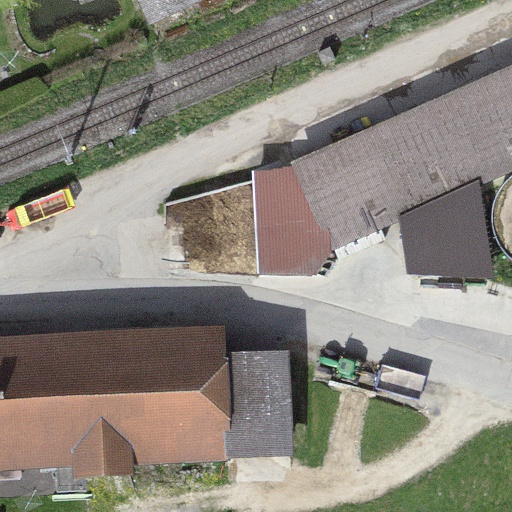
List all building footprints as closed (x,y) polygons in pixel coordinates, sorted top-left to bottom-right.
[(141,0),(151,23),(203,0),(141,0)] [(511,78),(299,171),(331,245),(338,259),(384,239),(378,225),(511,165),(511,78)] [(314,274),(331,245),(299,171),(253,182),(258,273),(314,274)] [(429,246),(428,275),(485,278),(486,249),(429,246)] [(220,362),(219,337),(0,348),(0,466),(285,452),(280,360),(220,362)]
